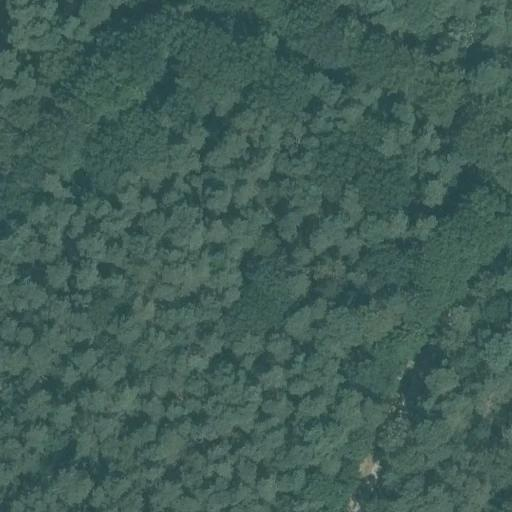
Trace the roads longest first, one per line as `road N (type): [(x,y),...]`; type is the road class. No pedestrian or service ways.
road 1 (track): [(511,233),(380,434),(352,511)]
road 2 (track): [(511,138),(292,0)]
road 3 (unclassified): [(0,170),(157,0)]
